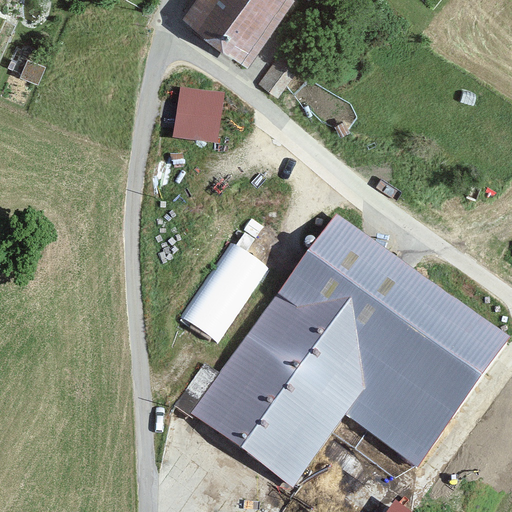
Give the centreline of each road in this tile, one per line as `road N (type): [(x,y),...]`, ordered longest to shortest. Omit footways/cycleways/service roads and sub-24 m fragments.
road 1 (unclassified): [(145,511),(133,266),(138,156),(163,25)]
road 2 (unclassified): [(163,25),(381,205),(511,297)]
